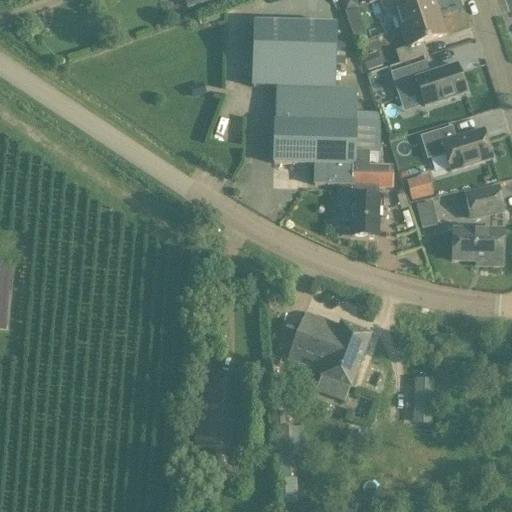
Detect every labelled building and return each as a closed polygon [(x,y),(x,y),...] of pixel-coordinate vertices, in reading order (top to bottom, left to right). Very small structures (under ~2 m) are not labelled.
[(383,0),(378,2),(373,4),(377,17),(386,14),(387,19),(391,20),(395,19),(399,30),(440,17),(434,0),(423,0),(410,5),(408,0),(383,0)] [(357,9),(345,13),(355,44),(367,40),(357,9)] [(446,37),(440,17),(399,30),(405,49),(395,53),(400,65),(427,56),(424,45),(446,37)] [(350,223),(350,239),(377,240),(378,199),(377,199),(378,190),(391,190),(391,167),(378,168),(379,158),(353,157),(354,125),(356,91),(333,91),(334,68),(344,68),(344,41),(334,40),(335,27),(253,25),(252,90),(275,91),(273,167),(314,168),(314,188),(336,189),(336,210),(340,210),(340,223),(350,223)] [(424,110),(466,96),(457,66),(429,76),(425,63),(390,75),(398,99),(418,92),(424,110)] [(452,129),(420,138),(426,161),(444,156),(449,174),(492,161),(484,131),(455,139),(452,129)] [(428,178),(406,183),(411,203),(432,197),(428,178)] [(499,187),(462,195),(468,224),(504,216),(499,187)] [(452,264),(484,265),(484,269),(501,269),(502,233),(453,232),(452,264)] [(0,259),(0,332),(4,333),(11,261),(0,259)] [(306,314),(288,362),(322,375),(320,379),(313,392),(344,404),(349,390),(350,390),(370,337),(340,325),(340,327),(306,314)] [(250,386),(198,382),(193,450),(245,454),(250,386)] [(378,438),(344,425),(336,444),(370,457),(378,438)] [(277,454),(301,454),(301,427),(276,428),(277,454)]
